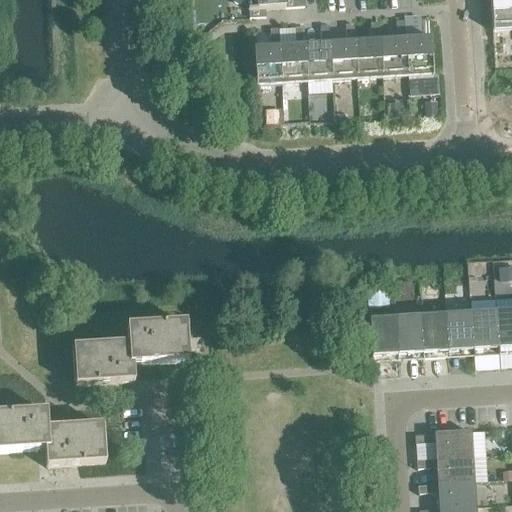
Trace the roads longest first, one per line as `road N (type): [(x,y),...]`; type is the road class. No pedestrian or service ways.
road 1 (unclassified): [(469,158),(251,172),(226,169),(123,120)]
road 2 (residential): [(397,511),(392,405),(511,395)]
road 3 (residential): [(469,158),(458,0)]
road 4 (residential): [(153,494),(0,504)]
road 5 (residential): [(0,128),(123,120)]
road 6 (unclassified): [(123,120),(115,0)]
